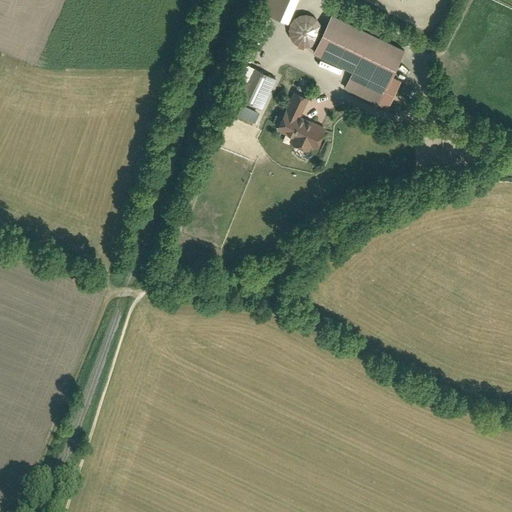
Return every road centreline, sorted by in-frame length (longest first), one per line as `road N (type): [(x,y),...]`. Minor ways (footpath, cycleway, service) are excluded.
road 1 (track): [(258,274),(364,201),(511,162)]
road 2 (track): [(153,289),(108,300),(23,511)]
